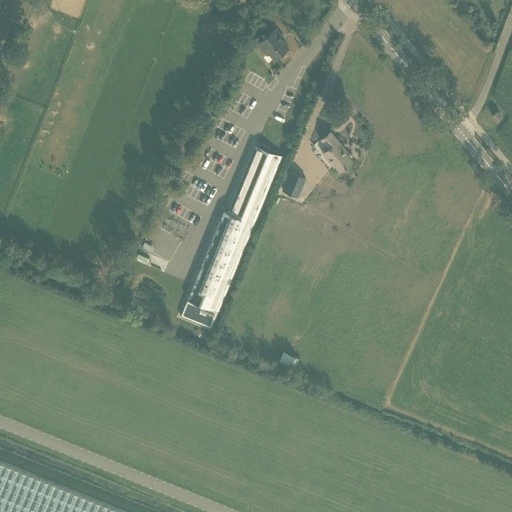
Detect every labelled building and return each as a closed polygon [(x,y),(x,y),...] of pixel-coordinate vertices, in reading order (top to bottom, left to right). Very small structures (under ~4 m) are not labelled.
[(276,28),(268,35),(263,39),(260,35),(254,40),(257,43),(260,41),(274,59),(288,48),(279,37),(281,36),(276,28)] [(501,117),(496,111),(492,115),(496,121),(501,117)] [(339,171),(352,160),(342,148),(343,147),(330,131),(320,139),(327,148),(321,153),(333,167),(334,166),(339,171)] [(211,328),(254,222),(282,155),(255,144),(227,211),(223,209),(180,316),(198,323),(211,328)] [(282,191),(298,197),(306,178),(290,171),(282,191)] [(198,193),(200,193),(201,176),(191,176),(191,196),(198,196),(198,193)] [(124,511),(0,461),(0,511),(124,511)]
